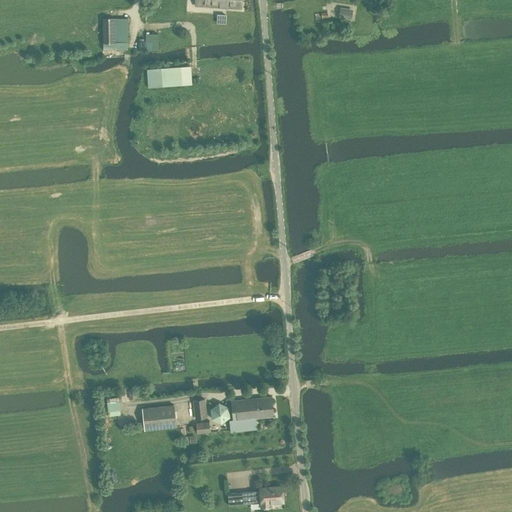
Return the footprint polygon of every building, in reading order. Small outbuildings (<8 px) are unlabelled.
[(352,11),(340,9),(339,16),(351,18),(352,11)] [(217,14),(216,23),(226,24),(226,14),(217,14)] [(103,18),(103,43),(128,43),(128,18),(103,18)] [(149,87),(182,85),(192,84),(191,67),(180,67),(147,70),(149,87)] [(230,432),(257,429),(256,418),(274,415),(272,397),(232,401),(234,420),(229,420),(230,432)] [(195,419),(207,418),(205,399),(193,400),(195,419)] [(222,423),(230,417),(229,407),(219,403),(211,409),(212,419),(222,423)] [(144,431),(176,427),(174,405),(142,408),(144,431)] [(198,433),(210,432),(209,422),(196,423),(198,433)] [(270,503),(283,501),(282,486),(260,488),(260,490),(228,493),(229,506),(262,503),(262,507),(271,506),(270,503)]
